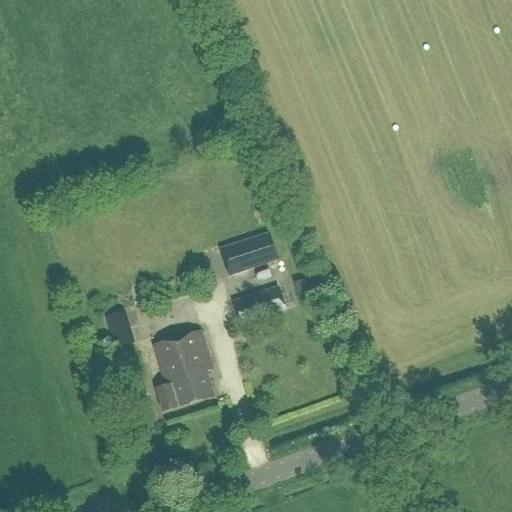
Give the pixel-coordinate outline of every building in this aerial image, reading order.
[(280,231),(223,250),(233,282),(292,263),(280,231)] [(313,281),(297,286),(301,298),(317,293),(313,281)] [(245,324),(284,311),(278,292),(239,303),(245,324)] [(132,313),(116,315),(119,344),(135,342),(132,313)] [(202,331),(153,345),(166,391),(158,393),(164,414),(214,399),(206,373),(214,371),(202,331)]
